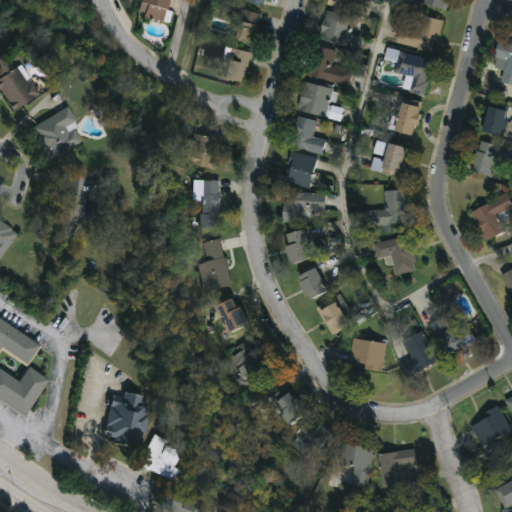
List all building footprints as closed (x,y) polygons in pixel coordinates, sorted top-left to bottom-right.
[(133,16),(136,0),(163,0),(159,21),(133,16)] [(329,0),(328,4),(361,11),(363,0),(329,0)] [(445,10),(447,0),(426,0),(425,5),(445,10)] [(254,44),(232,39),(240,7),(261,12),(254,44)] [(350,15),(343,44),(319,38),(326,9),(350,15)] [(443,19),(435,51),(396,41),(400,23),(418,28),(422,14),(443,19)] [(493,66),(499,39),(511,42),(511,83),(501,82),(504,69),(493,66)] [(251,52),(241,83),(220,76),(230,45),(251,52)] [(352,70),(349,85),(309,75),(316,45),(336,49),(332,65),(352,70)] [(424,94),(405,90),(409,75),(394,71),(399,50),(432,57),(424,94)] [(10,110),(0,95),(0,56),(8,68),(14,64),(34,93),(10,110)] [(301,113),(301,84),(329,84),(329,113),(301,113)] [(414,135),(394,129),(402,100),(422,106),(414,135)] [(482,130),(489,104),(509,110),(503,135),(482,130)] [(342,121),(344,109),(330,106),(327,118),(342,121)] [(29,126),(61,108),(79,141),(47,159),(29,126)] [(317,121),(312,135),(326,139),(322,153),(289,143),(298,115),(317,121)] [(185,165),(216,168),(220,136),(189,133),(185,165)] [(400,176),(372,168),(375,155),(374,154),(378,139),(408,147),(400,176)] [(478,140),(511,147),(511,167),(490,163),(487,174),(471,171),(478,140)] [(318,157),(310,186),(283,179),(291,150),(318,157)] [(60,232),(77,234),(86,168),(69,166),(60,232)] [(219,178),(219,226),(199,226),(199,178),(219,178)] [(405,189),(405,222),(373,222),(373,209),(385,209),(385,189),(405,189)] [(325,210),(305,209),(305,221),(283,220),(284,191),(326,192),(325,210)] [(472,209),(507,193),(511,204),(511,207),(499,213),(506,230),(486,240),(472,209)] [(0,259),(18,232),(0,220),(0,259)] [(291,262),(282,233),(304,227),(312,256),(291,262)] [(397,273),(392,254),(377,257),(374,242),(407,234),(415,269),(397,273)] [(230,283),(204,290),(197,262),(206,260),(201,241),(219,237),(230,283)] [(327,289),(309,298),(297,275),(315,265),(327,289)] [(511,292),(503,274),(511,269),(511,292)] [(225,332),(216,302),(237,296),(246,326),(225,332)] [(317,306),(334,296),(349,323),(332,332),(317,306)] [(478,340),(450,356),(432,326),(460,309),(478,340)] [(0,319),(38,346),(24,366),(0,349),(0,319)] [(404,339),(425,330),(438,362),(406,375),(401,363),(412,359),(404,339)] [(250,338),(270,378),(247,390),(227,350),(250,338)] [(365,368),(365,363),(350,362),(353,338),(387,342),(384,371),(365,368)] [(0,370),(17,382),(27,367),(47,381),(23,416),(0,399),(0,370)] [(289,427),(307,414),(288,387),(270,399),(289,427)] [(113,395),(105,436),(115,438),(114,442),(142,447),(150,404),(142,402),(143,396),(125,392),(124,397),(113,395)] [(511,430),(483,447),(469,423),(498,406),(511,430)] [(325,452),(337,437),(313,418),(292,445),(304,455),(313,443),(325,452)] [(140,465),(174,481),(179,470),(173,467),(181,449),(153,436),(140,465)] [(351,485),(353,465),(339,464),(341,442),(372,445),(368,487),(351,485)] [(404,484),(382,486),(378,453),(414,449),(416,464),(402,466),(404,484)] [(511,482),(496,490),(506,510),(511,506),(511,482)] [(164,508),(172,511),(198,511),(202,504),(183,496),(184,493),(173,488),(164,508)]
